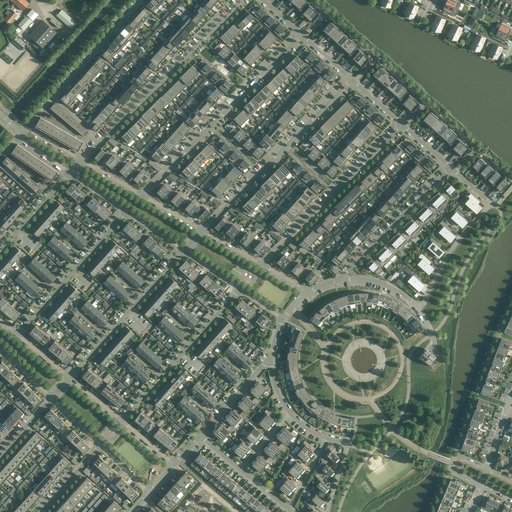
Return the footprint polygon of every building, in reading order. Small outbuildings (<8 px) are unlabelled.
[(11,0),(23,11),(29,3),(32,0),(11,0)] [(157,8),(149,0),(145,5),(153,12),(157,8)] [(215,4),(209,0),(203,0),(203,1),(211,8),(215,4)] [(307,2),(305,0),(300,0),(295,5),(300,9),(300,10),(307,2)] [(211,8),(203,1),(199,5),(208,13),(211,8)] [(451,14),(454,7),(443,2),(441,7),(443,8),(442,10),(451,14)] [(257,12),(254,15),(259,19),(262,16),(265,12),(256,3),(252,7),(257,12)] [(416,10),(418,7),(410,3),(405,13),(404,14),(413,18),(417,10),(416,10)] [(208,13),(199,5),(196,9),(204,17),(208,13)] [(307,18),(314,10),(310,6),(303,14),(307,18)] [(151,14),(143,7),(139,11),(147,19),(151,14)] [(32,9),(27,15),(33,20),(38,14),(32,9)] [(204,17),(196,9),(197,11),(194,14),(192,13),(201,21),(204,17)] [(7,17),(4,20),(9,24),(12,21),(18,14),(13,10),(11,12),(8,10),(5,13),(7,14),(8,16),(7,17)] [(77,23),(62,10),(56,16),(71,29),(77,23)] [(319,14),(314,10),(307,18),(312,22),(319,14)] [(485,12),(481,10),(477,18),(481,20),(485,12)] [(147,19),(139,11),(135,15),(144,23),(147,19)] [(254,18),(247,11),(243,15),(250,21),(254,18)] [(275,20),(268,14),(265,12),(262,16),(266,20),(264,23),(269,27),(271,25),(271,24),(275,20)] [(201,21),(192,13),(188,17),(196,24),(197,25),(201,21)] [(144,23),(135,15),(131,20),(140,27),(144,23)] [(250,21),(243,15),(239,19),(246,25),(250,21)] [(24,31),(32,22),(26,16),(18,25),(24,31)] [(196,24),(188,17),(188,16),(184,21),(192,28),(196,24)] [(444,20),(437,17),(435,20),(435,19),(431,28),(439,32),(440,31),(439,31),(444,20)] [(246,25),(239,19),(236,23),(242,29),(246,25)] [(40,52),(57,33),(43,20),(29,36),(36,42),(33,46),(40,52)] [(140,27),(131,20),(127,24),(128,25),(137,32),(136,31),(140,27)] [(284,29),(277,23),(275,20),(271,24),(271,25),(276,29),(273,31),(278,36),(284,29)] [(192,28),(184,21),(180,25),(188,33),(192,28)] [(327,34),(335,26),(330,22),(323,30),(327,34)] [(242,29),(236,23),(232,26),(238,33),(242,29)] [(496,28),(509,34),(511,30),(509,29),(510,27),(501,23),(498,29),(496,28)] [(128,25),(125,29),(133,36),(137,32),(128,25)] [(188,33),(180,25),(179,25),(178,26),(177,27),(176,28),(176,29),(175,30),(176,30),(184,37),(188,33)] [(461,28),(454,25),(452,28),(448,36),(456,40),(457,40),(456,39),(461,28)] [(471,28),(464,25),(463,28),(465,29),(464,32),(468,34),(471,28)] [(238,33),(232,26),(228,30),(234,37),(238,33)] [(332,38),(339,30),(335,26),(327,34),(332,38)] [(507,39),(509,34),(496,28),(492,37),(504,43),(505,40),(504,39),(504,38),(507,39)] [(133,36),(125,29),(121,33),(129,41),(133,36)] [(184,37),(176,30),(172,34),(180,42),(184,37)] [(234,37),(228,30),(224,34),(231,41),(234,37)] [(277,37),(268,30),(265,34),(273,42),(277,37)] [(336,42),(343,34),(339,30),(332,38),(336,42)] [(129,41),(121,33),(117,37),(124,44),(127,40),(129,41)] [(180,42),(172,34),(171,34),(167,39),(168,40),(175,46),(176,47),(180,42)] [(231,41),(224,34),(220,38),(227,45),(231,41)] [(273,42),(265,34),(264,34),(266,36),(263,39),(261,38),(269,46),(273,42)] [(341,46),(348,38),(343,34),(336,42),(341,46)] [(485,39),(477,35),(471,47),(471,46),(471,47),(479,51),(483,43),(485,39)] [(22,50),(26,45),(16,37),(12,42),(22,50)] [(124,44),(117,37),(113,42),(122,49),(120,48),(124,44)] [(269,46),(261,38),(257,42),(265,49),(265,50),(269,46)] [(345,50),(352,42),(348,38),(341,46),(345,50)] [(55,39),(48,47),(51,49),(55,44),(58,46),(60,44),(55,39)] [(175,46),(168,40),(165,44),(172,50),(175,46)] [(122,49),(113,42),(109,46),(118,53),(122,49)] [(265,49),(257,42),(258,43),(254,47),(261,53),(265,49)] [(357,46),(352,42),(345,50),(350,54),(357,46)] [(172,50),(165,44),(161,48),(168,54),(169,53),(172,50)] [(227,53),(230,50),(225,46),(222,49),(218,44),(214,48),(224,57),(227,53)] [(501,48),(494,44),(489,54),(488,54),(497,59),(501,51),(500,51),(501,48)] [(109,45),(105,49),(113,57),(117,53),(117,54),(118,53),(109,46),(109,45)] [(258,57),(261,53),(254,47),(251,51),(258,57)] [(168,54),(161,48),(158,52),(165,58),(165,57),(168,54)] [(307,57),(304,59),(309,64),(312,61),(315,57),(306,48),(302,52),(307,57)] [(113,57),(105,49),(101,54),(109,61),(113,57)] [(258,57),(251,51),(247,55),(254,61),(258,57)] [(357,63),(364,55),(360,51),(353,59),(357,63)] [(51,56),(47,52),(42,58),(46,61),(51,56)] [(165,58),(158,52),(154,56),(161,62),(165,58)] [(224,57),(233,65),(237,61),(239,59),(234,54),(232,57),(227,53),(224,57)] [(254,61),(247,55),(243,59),(250,65),(254,61)] [(369,59),(364,55),(357,63),(362,67),(369,59)] [(106,62),(99,56),(95,61),(103,68),(102,67),(106,62)] [(161,62),(154,56),(151,59),(149,58),(157,66),(161,62)] [(305,64),(297,56),(293,60),(301,68),(305,64)] [(325,65),(318,59),(315,57),(312,61),(316,65),(314,68),(319,72),(321,69),(325,65)] [(157,66),(149,58),(145,62),(154,70),(157,66)] [(208,72),(212,68),(202,59),(199,63),(203,68),(201,71),(206,75),(208,72)] [(243,74),(249,67),(239,59),(237,61),(233,65),(243,74)] [(301,68),(293,60),(289,64),(296,70),(300,66),(301,68)] [(103,68),(95,61),(91,65),(99,72),(103,68)] [(144,64),(140,68),(148,76),(152,72),(144,64)] [(296,70),(289,64),(286,67),(292,74),(296,70)] [(99,72),(91,65),(87,69),(96,77),(99,72)] [(334,74),(327,67),(325,65),(321,69),(326,73),(323,76),(328,81),(334,74)] [(200,74),(192,66),(188,70),(194,77),(196,78),(200,74)] [(286,67),(285,67),(281,71),(287,78),(291,74),(292,74),(286,67)] [(378,79),(384,71),(380,67),(373,75),(378,79)] [(148,76),(140,68),(141,70),(138,74),(145,80),(148,76)] [(217,80),(221,76),(212,68),(208,72),(213,76),(210,79),(215,83),(218,81),(217,80)] [(96,77),(87,69),(83,73),(92,81),(96,77)] [(194,77),(188,70),(184,74),(191,80),(194,77)] [(287,78),(281,71),(277,75),(283,82),(287,78)] [(382,83),(389,75),(384,71),(378,79),(382,83)] [(92,81),(83,73),(80,78),(86,84),(90,80),(92,81)] [(145,80),(138,74),(134,77),(140,83),(141,84),(145,80)] [(191,80),(184,74),(180,78),(180,79),(181,78),(187,84),(191,80)] [(283,82),(277,75),(273,79),(279,86),(283,82)] [(327,82),(318,75),(315,79),(323,86),(327,82)] [(387,87),(393,79),(389,75),(382,83),(387,87)] [(224,92),(231,85),(221,76),(217,80),(218,81),(222,85),(219,87),(224,92)] [(140,83),(134,77),(130,81),(137,87),(140,83)] [(86,84),(80,78),(76,82),(84,89),(83,88),(86,84)] [(187,85),(187,84),(181,78),(180,79),(177,82),(183,89),(187,85)] [(279,86),(273,79),(269,83),(276,90),(279,86)] [(323,86),(315,79),(311,83),(319,90),(323,86)] [(391,91),(398,83),(393,79),(387,87),(391,91)] [(137,87),(130,81),(126,85),(133,91),(137,87)] [(84,89),(76,82),(72,86),(80,94),(84,89)] [(183,89),(177,82),(173,86),(180,92),(183,89)] [(276,90),(269,83),(266,86),(273,93),(273,92),(276,90)] [(319,90),(311,83),(307,87),(316,94),(319,90)] [(395,95),(402,87),(398,83),(391,91),(395,95)] [(133,91),(126,85),(123,89),(130,95),(133,91)] [(80,94),(72,86),(68,90),(77,98),(75,96),(79,92),(80,94)] [(180,92),(173,86),(169,90),(176,96),(180,92)] [(219,98),(223,93),(215,86),(211,90),(219,98)] [(266,86),(261,90),(270,99),(271,99),(269,97),(273,93),(266,86)] [(316,94),(307,87),(304,91),(312,99),(316,94)] [(407,91),(403,87),(402,87),(395,95),(400,99),(407,91)] [(130,95),(123,89),(119,93),(126,99),(130,95)] [(77,98),(68,90),(64,95),(73,102),(77,98)] [(176,96),(169,90),(165,94),(172,100),(176,96)] [(219,98),(211,90),(212,92),(209,95),(207,94),(216,102),(219,98)] [(270,99),(261,90),(257,94),(266,103),(270,99)] [(312,99),(304,91),(300,95),(308,103),(312,99)] [(126,99),(119,93),(116,97),(115,96),(115,97),(122,103),(121,103),(122,104),(126,99)] [(362,106),(365,102),(356,93),(352,97),(357,101),(354,104),(359,109),(362,106)] [(172,100),(165,94),(162,97),(168,104),(172,100)] [(216,102),(207,94),(204,98),(211,105),(212,106),(216,102)] [(266,103),(257,94),(253,98),(260,106),(264,102),(266,103)] [(73,102),(64,95),(60,99),(69,106),(73,102)] [(308,103),(300,95),(296,100),(304,107),(308,103)] [(407,108),(414,100),(410,96),(403,103),(403,104),(407,108)] [(122,103),(115,97),(111,101),(118,107),(121,103),(122,103)] [(162,97),(161,97),(157,101),(164,107),(167,104),(168,104),(162,97)] [(211,105),(204,98),(203,98),(204,99),(201,103),(199,102),(208,109),(211,105)] [(260,106),(253,98),(249,103),(256,110),(260,106)] [(304,107),(296,100),(292,104),(300,112),(304,107)] [(419,104),(414,100),(407,108),(412,111),(412,112),(419,104)] [(118,107),(111,101),(107,105),(114,111),(118,107)] [(160,111),(164,107),(157,101),(153,104),(160,111)] [(354,107),(347,101),(343,105),(350,111),(354,107)] [(208,109),(199,102),(195,106),(197,107),(204,113),(208,109)] [(371,114),(375,110),(365,102),(362,106),(366,110),(364,113),(369,117),(371,114)] [(54,111),(59,106),(55,103),(50,108),(54,111)] [(256,110),(249,103),(244,107),(252,115),(256,110)] [(160,111),(153,104),(150,108),(156,115),(160,111)] [(300,112),(292,104),(288,108),(297,116),(300,112)] [(114,111),(107,105),(104,109),(111,115),(114,111)] [(350,111),(343,105),(340,108),(346,115),(350,111)] [(58,115),(62,109),(59,106),(54,111),(58,115)] [(197,107),(195,106),(197,108),(193,112),(200,118),(204,113),(197,107)] [(252,115),(244,107),(245,108),(242,112),(248,118),(252,115)] [(156,115),(150,108),(146,112),(152,119),(156,115)] [(297,116),(288,108),(288,109),(285,113),(292,119),(295,115),(297,116)] [(346,115),(340,108),(336,112),(342,119),(346,115)] [(61,118),(66,112),(62,109),(58,115),(61,118)] [(111,115),(104,109),(100,113),(107,119),(111,115)] [(384,119),(377,112),(375,110),(371,114),(376,118),(373,121),(378,126),(384,119)] [(65,121),(70,115),(66,112),(61,118),(65,121)] [(152,119),(146,112),(142,116),(142,117),(142,116),(149,123),(149,122),(152,119)] [(196,122),(200,118),(193,112),(189,116),(196,122)] [(248,118),(242,112),(238,116),(244,122),(248,118)] [(342,119),(336,112),(332,116),(338,123),(342,119)] [(428,124),(435,116),(430,112),(423,120),(428,124)] [(107,119),(100,113),(97,117),(103,123),(107,119)] [(292,119),(285,113),(281,117),(288,123),(292,119)] [(69,124),(74,118),(70,115),(65,121),(69,124)] [(142,116),(142,117),(138,121),(146,128),(145,127),(149,123),(142,116)] [(192,127),(196,122),(189,116),(186,120),(185,119),(185,120),(192,126),(192,127)] [(244,122),(238,116),(234,120),(240,126),(244,122)] [(338,123),(332,116),(328,120),(335,126),(338,123)] [(432,128),(439,120),(435,116),(428,124),(432,128)] [(36,126),(78,151),(83,142),(41,117),(36,126)] [(103,123),(97,117),(93,121),(92,119),(91,119),(100,127),(103,123)] [(288,123),(281,117),(278,120),(285,127),(285,126),(288,123)] [(73,127),(77,121),(74,118),(69,124),(73,127)] [(100,127),(91,119),(88,124),(96,131),(100,127)] [(192,126),(185,120),(182,124),(188,130),(192,126)] [(285,127),(278,120),(277,121),(278,121),(274,125),(281,131),(285,127),(285,126),(285,127)] [(335,126),(328,120),(324,124),(331,130),(335,126)] [(377,127),(368,120),(365,124),(373,131),(377,127)] [(437,132),(444,124),(439,120),(432,128),(437,132)] [(76,130),(81,125),(77,121),(73,127),(76,130)] [(146,128),(138,121),(134,125),(142,132),(146,128)] [(185,134),(188,130),(182,124),(178,128),(185,134)] [(331,130),(324,124),(320,128),(329,136),(327,134),(331,130)] [(373,131),(365,124),(366,125),(363,129),(370,135),(373,131)] [(441,136),(448,128),(444,124),(437,132),(441,136)] [(80,133),(85,128),(81,125),(76,130),(80,133)] [(142,132),(134,125),(130,129),(137,135),(141,131),(142,133),(142,132)] [(281,131),(274,125),(270,129),(277,136),(281,131)] [(88,131),(85,128),(80,133),(84,136),(88,131)] [(181,138),(185,134),(178,128),(174,132),(181,138)] [(233,128),(229,132),(239,140),(243,136),(245,133),(240,129),(238,132),(233,128)] [(329,136),(320,128),(321,128),(317,132),(325,140),(329,136)] [(370,135),(363,129),(361,128),(358,132),(357,132),(366,139),(370,135)] [(446,140),(452,132),(448,128),(441,136),(446,140)] [(133,139),(137,135),(130,129),(126,133),(133,139)] [(277,136),(270,129),(267,134),(274,140),(277,136)] [(181,138),(174,132),(171,136),(178,142),(181,138)] [(325,140),(317,132),(313,136),(321,144),(325,140)] [(366,139),(357,132),(354,136),(362,143),(366,139)] [(457,136),(453,132),(452,132),(446,140),(450,144),(457,136)] [(133,139),(126,133),(119,140),(127,145),(133,139)] [(274,140),(267,134),(263,138),(270,144),(274,140)] [(174,146),(178,142),(171,136),(167,140),(174,146)] [(252,145),(255,142),(250,137),(247,140),(243,136),(239,140),(249,149),(252,145)] [(321,144),(313,136),(309,140),(316,146),(320,142),(321,144)] [(362,143),(354,136),(355,137),(352,141),(351,141),(359,147),(362,143)] [(119,143),(111,138),(108,140),(115,147),(119,143)] [(266,148),(270,144),(263,138),(259,142),(266,148)] [(409,154),(412,151),(416,147),(406,138),(402,142),(407,146),(405,149),(409,154)] [(227,151),(230,147),(220,139),(217,143),(222,147),(219,150),(224,154),(227,151)] [(174,146),(167,140),(164,144),(163,143),(169,149),(169,150),(170,150),(174,146)] [(457,152),(464,145),(460,140),(453,148),(453,149),(457,152)] [(359,147),(351,141),(348,145),(355,151),(358,147),(358,148),(359,147)] [(169,149),(163,143),(159,147),(166,153),(169,150),(169,149)] [(17,144),(12,153),(52,181),(58,172),(17,144)] [(209,144),(205,148),(212,154),(215,150),(209,144)] [(258,157),(264,150),(259,146),(257,149),(252,145),(249,149),(258,157)] [(355,151),(348,145),(344,149),(351,155),(353,152),(355,151)] [(469,149),(464,145),(457,152),(462,156),(462,157),(469,149)] [(317,155),(320,152),(315,148),(312,151),(307,146),(304,150),(313,159),(317,155)] [(404,152),(397,146),(393,150),(400,156),(404,152)] [(166,153),(159,147),(155,151),(162,157),(166,153)] [(231,155),(228,158),(233,163),(236,160),(239,156),(230,147),(227,151),(231,155)] [(421,159),(425,155),(416,147),(412,151),(417,155),(414,158),(419,162),(421,159)] [(201,151),(208,158),(212,154),(205,148),(201,151)] [(351,155),(344,149),(343,148),(339,152),(340,153),(347,159),(351,155)] [(106,156),(111,152),(111,151),(110,152),(107,150),(105,152),(102,149),(94,158),(98,161),(102,157),(104,159),(107,157),(106,156)] [(400,156),(393,150),(390,153),(396,160),(400,156)] [(158,163),(162,157),(155,151),(152,155),(150,153),(147,157),(158,163)] [(201,151),(197,155),(204,162),(208,158),(201,151)] [(109,166),(118,155),(115,152),(113,154),(111,152),(106,156),(107,157),(109,159),(105,163),(109,166)] [(347,159),(340,153),(337,157),(344,163),(347,159)] [(396,160),(390,153),(386,157),(392,164),(396,160)] [(122,158),(118,155),(109,166),(112,169),(116,165),(118,167),(121,165),(125,160),(123,162),(120,160),(122,158)] [(200,166),(204,162),(197,155),(193,160),(194,160),(200,166),(201,166),(200,166)] [(326,164),(329,161),(324,156),(321,159),(317,155),(313,159),(323,168),(326,164)] [(433,169),(437,166),(425,155),(421,159),(426,163),(423,166),(428,170),(431,167),(433,169)] [(243,171),(249,164),(239,156),(236,160),(240,164),(238,167),(243,171)] [(0,166),(3,169),(11,160),(7,157),(0,164),(0,166)] [(344,163),(337,157),(333,161),(340,167),(344,163)] [(392,164),(386,157),(382,161),(388,168),(392,164)] [(484,162),(479,158),(472,166),(473,166),(477,170),(484,162)] [(303,168),(293,159),(290,163),(294,167),(292,170),(297,175),(299,172),(303,168)] [(7,173),(15,164),(11,160),(3,169),(7,173)] [(132,163),(129,160),(127,162),(125,160),(121,165),(123,167),(119,171),(123,174),(132,163)] [(194,160),(190,164),(197,170),(200,166),(194,160)] [(388,168),(382,161),(378,165),(384,172),(388,168)] [(134,173),(139,168),(136,170),(134,168),(136,166),(132,163),(123,174),(126,177),(130,173),(132,175),(135,173),(134,173)] [(161,167),(153,163),(152,166),(158,172),(161,169),(161,167)] [(11,177),(19,168),(15,164),(7,173),(11,177)] [(197,170),(190,164),(186,167),(193,174),(197,170)] [(332,176),(338,169),(333,165),(331,167),(326,164),(323,168),(332,176)] [(417,164),(413,168),(420,174),(424,170),(417,164)] [(290,172),(282,165),(278,169),(285,177),(290,172)] [(492,169),(487,165),(480,173),(485,177),(484,177),(485,177),(486,176),(488,178),(493,172),(491,170),(492,169)] [(234,166),(231,170),(237,176),(240,172),(234,166)] [(187,180),(193,174),(186,167),(179,175),(187,180)] [(384,174),(376,167),(372,171),(379,177),(380,179),(384,174)] [(15,180),(23,171),(19,168),(11,177),(15,180)] [(137,182),(146,171),(143,168),(141,170),(139,168),(134,173),(135,173),(137,175),(133,179),(137,182)] [(312,176),(303,168),(299,172),(304,176),(301,179),(306,183),(309,180),(312,176)] [(416,178),(420,174),(413,168),(410,172),(416,178)] [(285,177),(278,169),(274,173),(283,182),(281,181),(285,177)] [(237,176),(231,170),(227,175),(233,180),(237,176)] [(19,184),(27,175),(23,171),(15,180),(19,184)] [(150,174),(146,171),(137,182),(140,185),(144,181),(147,183),(151,179),(148,176),(150,174)] [(379,177),(372,171),(368,175),(375,181),(379,177)] [(416,178),(410,172),(406,177),(413,183),(416,178)] [(500,176),(495,172),(488,180),(492,184),(493,184),(493,183),(496,185),(501,179),(499,177),(500,176)] [(283,182),(274,173),(269,178),(278,187),(283,182)] [(23,188),(31,178),(27,175),(19,184),(23,188)] [(223,178),(229,184),(233,180),(227,175),(224,178),(223,178)] [(375,181),(368,175),(364,179),(371,185),(375,181)] [(316,192),(322,185),(312,176),(309,180),(313,184),(311,187),(316,192)] [(409,187),(413,183),(406,177),(402,181),(409,187)] [(27,191),(35,182),(31,178),(23,188),(27,191)] [(229,184),(223,178),(219,182),(225,187),(226,186),(227,186),(229,184)] [(278,187),(269,178),(265,182),(273,189),(277,185),(278,187)] [(371,185),(364,179),(361,182),(367,189),(371,185)] [(508,183),(503,179),(496,187),(500,191),(501,191),(508,183)] [(162,181),(158,186),(160,188),(157,192),(160,195),(170,185),(166,182),(165,183),(162,181)] [(225,187),(219,182),(218,181),(214,185),(215,186),(221,191),(225,187)] [(405,191),(409,187),(402,181),(398,185),(397,183),(397,184),(405,191)] [(31,195),(39,186),(35,182),(27,191),(31,195)] [(273,189),(265,182),(261,186),(262,187),(270,195),(274,191),(273,189)] [(367,189),(361,182),(357,186),(364,192),(367,189)] [(70,195),(77,187),(72,183),(70,185),(69,184),(66,187),(67,188),(66,190),(70,195)] [(448,192),(446,195),(450,199),(453,197),(454,199),(459,194),(448,183),(443,187),(448,192)] [(405,191),(397,184),(393,188),(401,195),(405,191)] [(170,185),(160,195),(163,198),(167,194),(170,197),(176,189),(174,192),(171,189),(173,188),(170,185)] [(357,186),(357,185),(352,189),(359,196),(363,192),(363,193),(364,192),(357,186)] [(35,198),(43,189),(39,186),(31,195),(35,198)] [(217,197),(221,191),(215,186),(210,193),(217,197)] [(311,197),(314,193),(306,186),(302,190),(311,198),(311,197)] [(73,200),(81,191),(77,187),(70,195),(74,198),(73,200)] [(262,187),(258,191),(266,199),(270,195),(262,187)] [(401,195),(393,188),(389,192),(397,200),(401,195)] [(176,189),(170,197),(172,194),(174,196),(171,201),(174,204),(184,193),(180,190),(179,192),(176,189)] [(358,196),(359,196),(352,189),(348,194),(356,202),(356,201),(355,200),(358,196)] [(311,198),(302,190),(303,191),(299,195),(298,194),(307,202),(311,198)] [(86,195),(81,191),(73,200),(78,204),(74,208),(77,210),(79,208),(81,206),(79,203),(86,195)] [(266,199),(258,191),(254,195),(262,203),(266,199)] [(394,204),(397,200),(389,192),(390,194),(387,198),(394,204)] [(444,206),(450,199),(446,195),(444,197),(439,192),(434,196),(445,208),(446,207),(444,206)] [(184,193),(174,204),(177,207),(181,202),(184,205),(190,197),(188,200),(185,198),(187,196),(184,193)] [(471,194),(464,201),(476,212),(474,215),(475,215),(481,207),(476,203),(478,201),(479,202),(469,193),(471,194)] [(307,202),(298,194),(294,198),(303,207),(307,202)] [(356,202),(348,194),(343,198),(351,206),(352,206),(356,202)] [(262,203),(254,195),(251,199),(257,205),(261,201),(262,203)] [(434,196),(429,201),(435,206),(432,208),(437,213),(439,210),(441,212),(445,208),(434,196)] [(20,197),(16,201),(24,208),(28,204),(20,197)] [(89,210),(97,201),(93,197),(86,204),(84,203),(81,206),(79,208),(81,210),(84,206),(89,211),(89,210)] [(188,212),(198,201),(194,198),(193,200),(190,197),(184,205),(186,202),(188,205),(185,209),(188,212)] [(221,202),(215,198),(212,201),(218,206),(221,203),(221,202)] [(303,207),(294,198),(293,198),(295,200),(291,204),(299,211),(303,207)] [(351,206),(343,198),(339,202),(347,210),(348,210),(351,206)] [(390,208),(394,204),(387,198),(383,202),(390,208)] [(257,205),(251,199),(247,202),(255,210),(253,209),(257,205)] [(24,208),(16,201),(17,202),(13,206),(20,212),(24,208)] [(57,201),(53,205),(60,211),(63,207),(57,201)] [(94,214),(103,204),(102,204),(102,205),(97,201),(89,210),(94,214)] [(198,213),(206,204),(205,204),(203,202),(201,204),(198,201),(188,212),(191,215),(195,211),(198,213)] [(255,210),(247,202),(239,210),(247,215),(249,213),(251,214),(255,210)] [(347,210),(339,202),(335,207),(336,207),(343,214),(344,214),(347,210)] [(390,208),(383,202),(379,206),(386,213),(390,208)] [(99,217),(107,208),(103,204),(94,214),(96,212),(100,216),(99,217)] [(206,204),(198,213),(200,211),(203,213),(199,217),(202,220),(212,209),(209,206),(208,206),(206,204)] [(299,211),(291,204),(287,209),(295,216),(299,211)] [(60,211),(53,205),(49,209),(56,215),(60,211)] [(437,213),(432,208),(430,210),(425,205),(421,210),(430,219),(437,213)] [(20,212),(13,206),(10,210),(17,216),(20,212)] [(386,213),(379,206),(375,211),(382,217),(386,213)] [(336,207),(332,211),(338,217),(342,214),(343,215),(343,214),(336,207)] [(110,215),(112,212),(107,208),(99,217),(104,221),(107,218),(108,219),(111,216),(110,215)] [(239,212),(231,208),(228,210),(235,216),(239,212)] [(456,208),(450,216),(455,220),(454,221),(457,224),(458,223),(462,226),(460,229),(467,222),(467,221),(461,217),(463,215),(465,216),(456,208)] [(52,219),(56,215),(49,209),(46,213),(52,219)] [(295,216),(287,209),(283,213),(291,220),(295,216)] [(421,210),(421,209),(416,214),(421,219),(419,222),(423,226),(430,219),(421,210)] [(17,216),(10,210),(6,214),(13,220),(17,216)] [(338,218),(338,217),(332,211),(328,214),(335,221),(338,218)] [(52,219),(46,213),(42,217),(49,223),(52,219)] [(291,220),(283,213),(279,217),(286,223),(290,219),(291,220)] [(368,215),(367,215),(376,222),(375,223),(376,223),(380,219),(373,213),(370,217),(368,215)] [(13,220),(6,214),(3,218),(9,224),(13,220)] [(335,221),(328,214),(324,218),(332,226),(331,225),(335,221)] [(376,222),(367,215),(364,219),(372,227),(375,223),(376,222)] [(215,227),(218,230),(222,226),(224,228),(231,221),(230,222),(228,220),(224,216),(215,227)] [(49,223),(42,217),(39,221),(45,227),(49,223)] [(286,223),(279,217),(276,221),(283,227),(286,223)] [(9,224),(3,218),(0,220),(0,223),(6,228),(9,224)] [(332,226),(324,218),(320,222),(328,230),(332,226)] [(372,227),(364,219),(360,223),(368,231),(372,227)] [(417,233),(423,226),(419,222),(417,224),(412,219),(408,223),(407,223),(418,235),(419,234),(417,233)] [(42,231),(45,227),(39,221),(35,225),(38,228),(42,231)] [(231,221),(224,228),(225,229),(227,226),(229,228),(225,232),(229,235),(239,224),(235,221),(234,223),(231,221)] [(283,227),(276,221),(270,228),(278,232),(283,227)] [(442,225),(438,230),(450,241),(448,243),(448,244),(455,236),(454,236),(449,231),(451,229),(453,231),(442,221),(440,223),(442,225)] [(64,233),(71,226),(66,222),(60,229),(64,233)] [(125,235),(133,226),(129,222),(127,224),(126,223),(123,226),(124,227),(121,231),(125,235)] [(368,231),(360,223),(360,224),(361,225),(358,229),(356,227),(356,228),(364,235),(368,231)] [(407,223),(408,223),(407,223),(403,227),(408,233),(406,235),(410,239),(412,237),(414,239),(418,235),(407,223)] [(38,228),(35,225),(34,224),(30,229),(34,233),(38,228)] [(239,224),(229,235),(232,238),(236,234),(238,237),(245,229),(243,231),(240,229),(242,227),(239,224)] [(325,231),(319,224),(315,228),(321,235),(325,231)] [(69,236),(75,229),(71,226),(64,233),(69,236)] [(130,239),(138,230),(133,226),(125,235),(130,239)] [(43,232),(42,231),(38,228),(34,233),(39,237),(43,232)] [(315,228),(311,231),(318,238),(321,235),(315,228)] [(364,235),(356,228),(352,232),(360,239),(364,235)] [(73,240),(79,233),(75,229),(69,236),(73,240)] [(245,229),(238,237),(239,237),(241,234),(243,236),(240,241),(243,244),(253,232),(250,229),(248,231),(245,229)] [(143,234),(138,230),(130,239),(135,243),(130,248),(132,250),(138,244),(135,242),(143,234)] [(311,231),(308,235),(314,242),(318,238),(311,231)] [(253,232),(243,244),(246,247),(250,242),(253,245),(259,237),(257,239),(255,237),(256,235),(253,232)] [(360,239),(352,232),(348,236),(357,244),(360,239)] [(408,242),(410,239),(406,235),(403,237),(398,232),(394,236),(403,246),(408,242)] [(77,244),(83,237),(79,233),(73,240),(77,244)] [(281,237),(274,233),(272,235),(279,241),(282,238),(281,237)] [(310,246),(314,242),(308,235),(303,239),(310,246)] [(52,247),(58,240),(54,236),(48,243),(52,247)] [(146,249),(154,240),(149,236),(141,245),(146,249)] [(357,244),(348,236),(349,237),(345,241),(354,249),(358,244),(357,244)] [(403,246),(394,236),(389,241),(394,246),(392,248),(397,253),(399,251),(401,252),(405,248),(403,246)] [(87,240),(83,237),(77,244),(81,247),(82,246),(83,247),(87,243),(86,242),(87,240)] [(255,247),(254,249),(257,252),(267,241),(263,238),(262,239),(259,237),(253,245),(255,247)] [(442,246),(432,237),(429,240),(431,241),(427,246),(439,257),(437,259),(444,252),(443,251),(438,247),(440,245),(442,246)] [(310,246),(303,239),(298,244),(307,249),(310,246)] [(56,250),(62,244),(58,240),(52,247),(56,250)] [(150,253),(159,243),(158,244),(154,240),(146,249),(150,253)] [(113,241),(109,245),(116,251),(119,247),(113,241)] [(267,241),(257,252),(260,255),(264,251),(267,253),(271,248),(268,246),(270,244),(267,241)] [(354,249),(345,241),(341,245),(350,253),(354,249)] [(156,256),(164,247),(159,243),(150,253),(151,253),(151,252),(156,256)] [(60,254),(66,247),(62,244),(56,250),(60,254)] [(116,251),(109,245),(105,249),(112,255),(116,251)] [(346,257),(350,253),(341,245),(337,250),(346,257)] [(15,254),(19,250),(14,246),(10,250),(12,251),(15,254)] [(396,257),(394,255),(397,253),(392,248),(390,251),(385,246),(381,250),(380,250),(390,260),(392,261),(396,257)] [(64,258),(70,251),(66,247),(60,254),(64,258)] [(168,251),(164,247),(156,256),(160,260),(164,256),(165,258),(168,254),(166,253),(168,251)] [(112,255),(105,249),(102,253),(108,259),(112,255)] [(24,254),(19,250),(15,254),(18,257),(20,258),(24,254)] [(346,257),(337,250),(335,253),(334,254),(342,261),(346,257)] [(390,260),(380,250),(381,250),(380,250),(376,254),(381,260),(379,262),(383,266),(390,260)] [(18,257),(15,254),(12,251),(8,255),(15,261),(18,257)] [(74,255),(70,251),(64,258),(68,261),(69,260),(70,261),(74,257),(73,256),(74,255)] [(280,265),(290,254),(287,257),(284,254),(285,253),(282,251),(278,255),(281,258),(277,262),(280,265)] [(108,259),(102,253),(98,257),(105,263),(108,259)] [(432,263),(422,253),(418,257),(421,260),(418,264),(429,273),(427,275),(427,276),(434,268),(433,268),(428,263),(430,261),(432,263)] [(293,257),(290,254),(280,265),(284,268),(287,264),(290,266),(292,264),(296,259),(294,261),(292,259),(293,257)] [(337,267),(342,261),(334,254),(327,261),(337,267)] [(15,261),(8,255),(4,259),(11,265),(15,261)] [(105,263),(98,257),(95,261),(101,267),(105,263)] [(32,268),(39,262),(34,258),(28,265),(32,268)] [(11,265),(4,259),(1,263),(8,269),(11,265)] [(294,273),(302,265),(298,262),(299,261),(296,259),(292,264),(295,266),(291,270),(294,273)] [(383,270),(381,269),(383,266),(379,262),(376,264),(371,259),(367,264),(378,275),(383,270)] [(101,267),(95,261),(91,265),(94,268),(98,271),(101,267)] [(121,272),(127,265),(122,261),(116,268),(121,272)] [(182,274),(190,265),(189,264),(190,264),(186,261),(185,261),(182,264),(181,263),(179,265),(181,266),(177,270),(182,274)] [(37,272),(43,265),(39,262),(32,268),(37,272)] [(400,272),(407,265),(405,263),(398,269),(400,272)] [(94,268),(91,265),(89,264),(85,268),(90,272),(94,268)] [(306,272),(311,266),(309,264),(305,268),(302,265),(294,273),(298,276),(301,272),(304,275),(306,272)] [(41,276),(47,269),(43,265),(37,272),(41,276)] [(125,276),(131,269),(127,265),(121,272),(125,276)] [(186,278),(194,269),(194,268),(191,265),(190,265),(182,274),(186,278)] [(308,281),(318,270),(315,268),(313,269),(311,267),(312,266),(311,266),(306,272),(309,274),(305,278),(308,281)] [(330,269),(336,275),(339,272),(339,270),(332,266),(330,269)] [(99,272),(98,271),(94,268),(90,272),(95,276),(99,272)] [(45,279),(51,272),(47,269),(41,276),(45,279)] [(129,279),(135,273),(131,269),(125,276),(129,279)] [(195,269),(194,269),(186,278),(191,282),(187,286),(190,288),(194,283),(192,281),(194,278),(195,278),(196,277),(196,276),(199,273),(198,272),(195,269)] [(401,273),(398,270),(391,279),(397,282),(406,270),(404,269),(401,273)] [(324,280),(320,275),(321,273),(318,270),(308,281),(312,284),(315,280),(318,282),(324,280)] [(412,271),(413,272),(407,279),(410,281),(408,284),(417,292),(424,285),(423,285),(418,280),(420,278),(422,280),(422,279),(413,271),(412,271)] [(20,283),(26,276),(22,272),(16,279),(20,283)] [(55,276),(51,272),(45,279),(49,283),(50,282),(51,283),(55,279),(54,278),(55,276)] [(133,283),(139,276),(135,273),(129,279),(133,283)] [(202,288),(210,279),(210,278),(207,275),(207,276),(206,275),(203,278),(201,280),(196,285),(194,283),(190,288),(192,290),(198,284),(202,288)] [(24,286),(30,279),(26,276),(20,283),(24,286)] [(108,286),(114,279),(110,276),(104,282),(108,286)] [(143,280),(139,276),(133,283),(137,287),(138,285),(139,286),(143,282),(142,281),(143,280)] [(171,278),(167,282),(174,288),(177,284),(171,278)] [(28,290),(34,283),(30,279),(24,286),(28,290)] [(112,290),(118,283),(114,279),(108,286),(112,290)] [(208,291),(216,282),(215,282),(215,283),(214,282),(211,279),(211,280),(210,279),(202,288),(203,288),(204,286),(208,290),(208,291)] [(174,288),(167,282),(163,286),(170,292),(174,288)] [(212,295),(220,286),(219,285),(220,285),(217,282),(216,283),(216,282),(208,291),(212,295)] [(32,293),(38,287),(34,283),(28,290),(32,293)] [(116,294),(122,287),(118,283),(112,290),(116,294)] [(71,293),(75,289),(71,284),(67,289),(68,290),(71,293)] [(170,292),(163,286),(160,290),(167,296),(170,292)] [(221,287),(220,286),(212,295),(217,299),(220,295),(221,297),(223,295),(222,293),(225,290),(224,289),(221,286),(221,287)] [(42,290),(38,287),(32,293),(36,297),(37,296),(38,297),(42,293),(41,292),(42,290)] [(120,297),(126,290),(122,287),(116,294),(120,297)] [(80,293),(75,289),(71,293),(75,296),(76,297),(80,293)] [(75,296),(71,293),(68,290),(64,294),(71,300),(75,296)] [(130,294),(126,290),(120,297),(124,301),(125,300),(127,301),(130,296),(129,295),(130,294)] [(167,296),(160,290),(156,294),(163,300),(167,296)] [(71,300),(64,294),(61,298),(68,304),(71,300)] [(163,300),(156,294),(153,298),(159,304),(163,300)] [(382,306),(385,296),(379,294),(377,305),(382,306)] [(350,305),(347,295),(341,296),(344,307),(345,306),(344,305),(349,304),(349,305),(350,305)] [(344,307),(341,296),(338,298),(335,299),(339,309),(344,307)] [(387,308),(391,298),(385,296),(382,306),(387,308)] [(68,304),(61,298),(57,302),(64,308),(68,304)] [(156,308),(159,304),(153,298),(149,302),(156,308)] [(393,309),(397,301),(391,298),(387,308),(388,307),(393,309)] [(339,309),(335,299),(329,302),(334,310),(334,311),(339,309)] [(5,313),(11,306),(7,302),(8,300),(0,309),(4,312),(5,313)] [(238,312),(246,304),(245,303),(246,303),(243,300),(242,300),(239,303),(237,302),(236,304),(237,305),(234,308),(238,312)] [(85,311),(92,304),(87,301),(81,307),(85,311)] [(175,313),(182,305),(178,301),(171,309),(175,313)] [(397,314),(403,305),(397,301),(393,309),(392,310),(397,314)] [(64,308),(57,302),(54,306),(60,312),(64,308)] [(152,312),(156,308),(149,302),(145,306),(149,309),(152,312)] [(334,310),(329,302),(324,305),(324,306),(330,314),(329,313),(334,310)] [(90,315),(96,308),(92,304),(85,311),(90,315)] [(243,316),(251,308),(250,307),(247,304),(246,304),(238,312),(243,316)] [(145,313),(149,309),(145,306),(144,305),(140,309),(145,313)] [(179,317),(185,310),(187,308),(182,305),(175,313),(179,317)] [(401,317),(408,309),(403,305),(397,314),(401,317)] [(10,317),(16,309),(13,307),(11,306),(5,313),(10,317)] [(57,316),(60,312),(54,306),(50,310),(57,316)] [(330,314),(324,306),(320,308),(318,310),(326,318),(330,314)] [(20,317),(19,316),(22,312),(17,308),(16,309),(10,317),(14,321),(16,319),(18,320),(20,317)] [(94,318),(100,312),(96,308),(90,315),(94,318)] [(183,320),(190,312),(191,312),(187,308),(185,310),(179,317),(183,320)] [(251,308),(243,316),(247,320),(244,324),(244,323),(244,324),(246,327),(250,322),(248,320),(251,317),(253,315),(252,315),(255,312),(254,311),(255,311),(251,308)] [(153,313),(152,312),(149,309),(145,313),(149,318),(153,313)] [(406,320),(413,313),(408,309),(401,317),(402,316),(406,320)] [(57,316),(50,310),(46,314),(53,320),(57,316)] [(326,318),(318,310),(314,314),(322,322),(326,318)] [(98,322),(104,315),(100,312),(94,318),(98,322)] [(187,324),(194,316),(190,312),(183,320),(187,324)] [(408,325),(417,318),(413,313),(406,320),(409,324),(408,325)] [(259,327),(267,318),(266,317),(263,314),(262,314),(259,317),(257,319),(253,324),(250,322),(246,327),(249,329),(254,323),(259,327)] [(322,322),(314,314),(310,319),(318,326),(318,325),(321,321),(321,322),(322,322)] [(73,325),(79,319),(75,315),(69,322),(73,325)] [(108,319),(104,315),(98,322),(102,326),(103,325),(104,326),(108,321),(107,320),(108,319)] [(193,317),(194,316),(187,324),(191,328),(193,327),(194,327),(197,323),(196,322),(197,321),(193,317)] [(160,330),(168,321),(164,317),(156,326),(160,330)] [(267,318),(259,327),(258,327),(263,331),(267,327),(268,328),(270,326),(268,325),(271,322),(270,321),(271,321),(267,318)] [(421,324),(417,318),(408,325),(412,329),(421,324)] [(76,330),(83,322),(79,319),(73,325),(72,327),(76,330)] [(225,319),(221,323),(228,329),(232,325),(225,319)] [(166,331),(172,324),(168,321),(160,330),(162,328),(166,331)] [(80,334),(87,326),(83,322),(76,330),(80,334)] [(228,329),(221,323),(218,327),(224,333),(228,329)] [(34,337),(41,328),(37,324),(34,328),(32,326),(30,330),(31,331),(29,333),(34,337)] [(170,335),(176,328),(172,324),(166,331),(170,335)] [(424,329),(421,324),(412,329),(414,334),(424,329)] [(84,338),(91,330),(87,326),(80,334),(84,338)] [(126,334),(130,330),(125,326),(121,330),(123,331),(126,334)] [(224,333),(218,327),(214,331),(221,337),(224,333)] [(304,332),(295,327),(295,328),(296,328),(293,334),(292,333),(302,337),(304,332)] [(412,334),(408,327),(402,330),(405,335),(407,334),(408,336),(412,334)] [(38,341),(46,332),(41,328),(34,337),(38,341)] [(174,338),(181,332),(176,328),(170,335),(174,338)] [(50,337),(53,338),(57,334),(58,332),(55,330),(51,336),(46,332),(38,341),(43,345),(50,337)] [(94,335),(95,333),(91,330),(84,338),(88,341),(90,339),(91,340),(95,336),(94,335)] [(135,334),(130,330),(126,334),(129,337),(131,338),(135,334)] [(129,337),(126,334),(123,331),(119,335),(126,341),(129,337)] [(221,337),(214,331),(210,335),(217,341),(221,337)] [(185,335),(181,332),(174,338),(179,342),(180,341),(181,342),(185,338),(184,337),(185,335)] [(300,343),(302,337),(292,333),(290,340),(300,343)] [(53,353),(60,343),(56,340),(59,336),(57,334),(53,338),(55,340),(48,349),(53,353)] [(122,345),(126,341),(119,335),(115,339),(122,345)] [(217,341),(210,335),(207,339),(213,345),(217,341)] [(122,345),(115,339),(112,343),(119,349),(122,345)] [(213,345),(207,339),(203,343),(210,349),(213,345)] [(511,342),(502,339),(500,345),(509,349),(509,348),(510,345),(511,345),(511,342)] [(299,348),(300,343),(290,340),(288,346),(299,348)] [(140,352),(146,346),(142,342),(136,349),(140,352)] [(57,357),(65,347),(60,343),(53,353),(57,357)] [(115,353),(119,349),(112,343),(108,347),(115,353)] [(210,349),(203,343),(199,347),(206,353),(210,349)] [(229,354),(235,348),(231,344),(225,351),(229,354)] [(509,349),(500,345),(497,351),(507,354),(509,349)] [(144,356),(150,349),(146,346),(140,352),(144,356)] [(62,361),(70,351),(65,347),(57,357),(62,361)] [(115,353),(108,347),(105,351),(111,357),(115,353)] [(206,353),(199,347),(196,351),(197,353),(196,354),(200,357),(201,356),(203,357),(206,353)] [(233,358),(240,351),(235,348),(229,354),(233,358)] [(148,360),(154,353),(150,349),(144,356),(148,360)] [(424,362),(431,353),(425,350),(424,351),(419,357),(424,361),(424,362)] [(75,355),(70,351),(62,361),(67,364),(69,362),(70,363),(73,360),(71,359),(75,355)] [(111,357),(105,351),(101,355),(108,361),(111,357)] [(237,362),(245,354),(245,353),(243,355),(240,351),(233,358),(237,362)] [(507,354),(497,351),(495,357),(505,361),(503,360),(505,356),(506,357),(507,354)] [(152,363),(158,357),(154,353),(148,360),(152,363)] [(435,359),(436,358),(431,353),(424,362),(429,366),(435,359)] [(241,365),(249,357),(245,354),(237,362),(241,365)] [(108,361),(101,355),(97,359),(104,365),(108,361)] [(126,368),(133,360),(129,356),(123,363),(127,366),(126,368)] [(162,360),(158,357),(152,363),(156,367),(157,366),(159,367),(162,363),(161,362),(162,360)] [(253,361),(249,357),(241,365),(246,369),(247,368),(248,369),(252,365),(251,364),(253,361)] [(505,361),(495,357),(493,363),(503,367),(505,361)] [(214,371),(223,362),(218,358),(210,367),(214,371)] [(130,371),(137,363),(133,360),(126,368),(130,371)] [(219,373),(227,365),(223,362),(214,371),(215,371),(216,370),(219,373)] [(134,375),(141,367),(137,363),(130,371),(134,375)] [(503,367),(493,363),(493,365),(492,365),(490,369),(500,373),(503,367)] [(224,377),(231,369),(227,365),(219,373),(224,377)] [(0,374),(3,378),(11,370),(6,366),(0,372),(0,374)] [(86,380),(94,371),(89,367),(86,371),(85,370),(82,373),(83,374),(81,376),(86,380)] [(139,377),(145,371),(141,367),(134,375),(135,374),(139,377)] [(181,368),(177,372),(185,379),(189,375),(186,373),(187,372),(183,368),(182,369),(181,368)] [(228,381),(235,373),(231,369),(224,377),(228,381)] [(498,378),(500,373),(490,369),(488,374),(498,378)] [(6,383),(15,374),(11,370),(3,378),(7,382),(6,383)] [(91,384),(99,375),(94,371),(86,380),(91,384)] [(150,374),(145,371),(139,377),(144,381),(145,380),(146,381),(149,377),(148,376),(150,374)] [(300,376),(299,371),(288,373),(290,379),(300,376)] [(185,379),(177,372),(174,376),(182,383),(185,379)] [(103,380),(105,382),(109,377),(110,375),(108,373),(103,379),(99,375),(91,384),(96,388),(102,381),(103,380)] [(238,378),(239,376),(235,373),(228,381),(232,384),(234,382),(235,383),(239,379),(238,378)] [(13,390),(21,381),(19,379),(20,379),(15,374),(6,383),(8,385),(13,390)] [(497,381),(498,378),(488,374),(486,381),(496,384),(495,384),(496,380),(497,381)] [(182,383),(174,376),(170,380),(178,387),(182,383)] [(302,381),(300,376),(290,379),(292,385),(302,381)] [(105,396),(113,387),(108,383),(111,379),(109,377),(105,382),(107,384),(100,392),(105,396)] [(178,387),(170,380),(166,384),(174,391),(175,391),(173,390),(177,386),(178,388),(178,387)] [(194,393),(203,384),(198,380),(190,390),(194,393)] [(21,395),(28,387),(24,383),(23,383),(21,381),(13,390),(14,388),(21,395)] [(304,387),(302,381),(292,385),(292,386),(294,385),(296,391),(304,387)] [(496,384),(486,381),(487,381),(486,383),(485,383),(484,386),(494,390),(496,384)] [(255,386),(254,386),(262,394),(266,389),(269,391),(271,389),(266,385),(264,387),(258,382),(257,383),(256,382),(254,385),(255,386)] [(174,391),(166,384),(163,388),(171,396),(174,391)] [(198,397),(204,390),(201,387),(203,384),(194,393),(198,397)] [(258,398),(262,394),(254,386),(253,387),(253,386),(250,389),(251,390),(250,391),(256,396),(254,399),(258,403),(260,400),(258,398)] [(494,390),(484,386),(482,392),(491,396),(494,390)] [(25,399),(32,391),(28,387),(21,395),(24,398),(25,399)] [(110,400),(116,392),(112,389),(113,387),(105,396),(110,400)] [(298,397),(307,391),(304,387),(296,391),(295,391),(298,397)] [(171,396),(163,388),(159,392),(166,398),(169,394),(171,396)] [(202,401),(210,393),(210,392),(206,389),(204,390),(198,397),(202,401)] [(29,403),(37,395),(32,391),(25,399),(29,403)] [(302,403),(310,396),(307,391),(298,397),(302,403)] [(114,404),(121,396),(116,392),(110,400),(114,404)] [(166,398),(159,392),(155,396),(163,404),(164,403),(162,402),(166,398)] [(206,404),(214,396),(210,393),(202,401),(206,404)] [(41,400),(37,395),(29,403),(34,407),(41,400)] [(126,400),(121,396),(114,404),(119,408),(121,406),(122,407),(125,403),(124,402),(126,400)] [(163,404),(155,396),(152,401),(160,408),(163,404)] [(216,403),(218,400),(214,396),(206,404),(211,408),(212,407),(213,408),(217,404),(216,403)] [(242,400),(250,407),(254,403),(256,405),(258,403),(254,399),(252,401),(246,396),(245,397),(244,396),(241,399),(242,400)] [(306,408),(314,400),(310,396),(302,403),(306,408)] [(180,409),(188,401),(183,397),(176,405),(180,409)] [(488,405),(489,403),(479,399),(477,406),(487,409),(486,409),(487,405),(488,405)] [(250,407),(242,400),(241,401),(240,400),(237,403),(238,404),(238,405),(243,410),(241,412),(246,417),(248,414),(246,412),(250,407)] [(311,412),(318,404),(314,400),(306,408),(311,412)] [(184,413),(192,405),(188,401),(180,409),(181,409),(182,408),(185,411),(184,413)] [(317,415),(323,407),(318,404),(311,412),(312,411),(317,415)] [(23,413),(14,405),(10,409),(20,417),(23,413)] [(189,416),(196,408),(192,405),(184,413),(189,416)] [(487,409),(477,406),(478,406),(477,408),(476,408),(475,412),(485,415),(487,409)] [(322,420),(327,411),(323,407),(317,415),(317,416),(322,420)] [(193,420),(200,412),(196,408),(189,416),(193,420)] [(20,417),(10,409),(10,410),(12,411),(8,414),(16,421),(20,417)] [(55,413),(51,409),(42,418),(47,422),(55,413)] [(230,413),(229,414),(237,421),(242,417),(244,419),(246,417),(241,412),(239,415),(234,409),(233,410),(232,409),(229,412),(230,413)] [(264,412),(265,412),(261,417),(271,425),(272,425),(275,422),(274,422),(275,421),(269,415),(271,413),(266,409),(264,412)] [(139,424),(146,415),(142,411),(138,414),(137,413),(134,416),(136,418),(134,420),(139,424)] [(328,423),(332,413),(327,411),(322,420),(328,423)] [(204,416),(200,412),(193,420),(197,424),(199,421),(200,422),(204,418),(203,417),(204,416)] [(485,415),(475,412),(473,417),(483,421),(485,415)] [(51,426),(60,417),(55,413),(47,422),(51,426)] [(335,424),(338,415),(332,413),(328,423),(329,422),(335,424)] [(16,421),(8,414),(5,418),(12,425),(16,421)] [(237,421),(229,414),(229,415),(228,414),(225,417),(226,418),(225,419),(231,424),(229,426),(234,430),(236,428),(233,426),(237,421)] [(143,428),(151,418),(146,415),(139,424),(143,428)] [(341,427),(343,417),(338,415),(335,424),(340,426),(340,427),(341,427)] [(64,422),(60,417),(51,426),(55,431),(64,422)] [(271,425),(261,417),(257,421),(256,420),(254,423),(259,427),(261,425),(267,430),(267,429),(268,430),(271,427),(270,426),(271,425)] [(347,428),(349,418),(343,417),(341,427),(347,428)] [(483,421),(473,417),(471,424),(481,428),(483,421)] [(12,425),(5,418),(1,422),(1,423),(9,429),(12,425)] [(155,423),(157,425),(163,419),(161,420),(159,418),(156,422),(151,418),(143,428),(148,432),(155,424),(155,423)] [(158,439),(165,430),(161,426),(165,421),(163,419),(157,425),(160,427),(159,428),(153,436),(158,439)] [(62,437),(70,428),(68,426),(64,422),(55,431),(62,437)] [(9,429),(1,423),(0,425),(0,428),(6,434),(10,430),(9,429)] [(231,433),(234,430),(229,426),(227,428),(221,423),(220,424),(219,423),(217,426),(218,427),(217,428),(227,437),(231,432),(231,433)] [(257,429),(259,427),(254,423),(252,425),(253,426),(249,431),(250,432),(258,439),(259,438),(260,439),(263,436),(262,435),(263,434),(257,429)] [(478,434),(481,428),(471,424),(471,425),(471,427),(470,426),(469,430),(478,434)] [(281,431),(281,432),(290,441),(294,436),(296,438),(299,436),(293,430),(290,433),(285,427),(284,428),(283,427),(280,430),(281,431)] [(77,434),(72,430),(70,428),(62,437),(67,442),(68,443),(77,434)] [(223,441),(227,437),(217,428),(216,429),(215,428),(213,431),(214,432),(213,433),(219,438),(217,440),(221,444),(224,442),(223,441)] [(162,443),(170,434),(165,430),(158,439),(162,443)] [(478,436),(478,434),(469,430),(466,436),(476,440),(476,439),(477,436),(478,436)] [(45,440),(36,432),(32,436),(42,444),(45,440)] [(258,439),(250,432),(246,436),(244,434),(242,437),(246,441),(248,439),(254,444),(255,443),(256,444),(259,441),(258,440),(258,439)] [(286,445),(290,441),(281,432),(280,433),(279,432),(276,435),(277,436),(276,437),(282,442),(280,444),(286,450),(285,448),(287,446),(286,445)] [(81,438),(77,434),(68,443),(69,443),(70,442),(73,445),(74,446),(81,438)] [(167,447),(175,438),(170,434),(162,443),(167,447)] [(42,444),(32,436),(29,440),(36,446),(39,443),(41,444),(42,444)] [(476,440),(466,436),(464,442),(474,446),(476,446),(478,440),(476,440)] [(244,443),(246,441),(242,437),(240,439),(242,441),(238,446),(246,453),(247,452),(248,453),(250,450),(249,449),(250,448),(244,443)] [(86,443),(81,438),(74,446),(78,450),(86,443)] [(179,442),(175,438),(167,447),(172,451),(174,449),(175,450),(178,447),(176,446),(179,442)] [(36,446),(29,440),(25,444),(32,450),(36,446)] [(304,443),(300,448),(309,456),(310,456),(311,457),(314,454),(313,453),(313,452),(308,447),(310,444),(305,440),(303,443),(304,443)] [(286,450),(280,444),(278,446),(272,441),(271,442),(271,441),(268,444),(269,445),(268,446),(278,455),(282,450),(284,452),(286,450)] [(474,446),(464,442),(462,449),(470,452),(472,447),(474,448),(474,446)] [(90,447),(86,443),(78,450),(83,455),(90,447)] [(32,450),(25,444),(22,448),(28,454),(32,450)] [(338,458),(339,457),(332,451),(334,449),(329,444),(327,447),(329,449),(325,453),(335,462),(335,461),(336,462),(339,459),(338,458)] [(245,454),(246,453),(238,446),(234,450),(231,448),(229,450),(234,455),(236,452),(242,458),(243,457),(244,458),(246,455),(245,454)] [(274,459),(278,455),(268,446),(267,447),(267,446),(264,449),(265,450),(264,451),(270,456),(268,458),(272,462),(274,464),(276,461),(274,459)] [(28,454),(22,448),(18,452),(25,458),(28,454)] [(309,456),(300,448),(296,452),(295,451),(293,454),(291,453),(297,458),(299,456),(305,461),(306,460),(307,461),(310,458),(309,457),(309,456)] [(25,458),(18,452),(14,456),(21,462),(25,458)] [(510,458),(498,452),(496,457),(498,458),(496,463),(497,463),(497,464),(499,465),(500,465),(503,466),(503,465),(506,466),(510,458)] [(195,469),(205,456),(200,453),(190,465),(195,469)] [(297,461),(295,460),(297,458),(291,453),(289,455),(295,460),(291,465),(300,473),(301,473),(302,473),(305,470),(304,470),(304,469),(297,462),(297,461)] [(70,463),(61,454),(58,459),(67,467),(70,463)] [(272,462),(268,458),(266,460),(260,455),(259,456),(258,455),(255,458),(256,459),(256,460),(264,467),(268,462),(270,465),(272,462)] [(21,462),(14,456),(11,460),(18,466),(21,462)] [(97,468),(104,461),(100,456),(92,464),(97,468)] [(200,472),(210,460),(205,456),(195,469),(200,472)] [(329,463),(323,457),(321,459),(324,463),(320,468),(319,466),(317,469),(322,474),(324,471),(330,476),(331,475),(332,476),(334,473),(333,472),(334,471),(327,465),(329,463)] [(67,467),(58,459),(57,459),(59,461),(56,465),(63,471),(67,467)] [(18,466),(11,460),(7,464),(14,470),(18,466)] [(204,476),(214,464),(210,460),(200,472),(204,476)] [(265,468),(264,467),(256,460),(255,460),(254,460),(251,463),(252,463),(252,464),(257,470),(255,472),(260,476),(262,474),(261,473),(265,468)] [(101,472),(109,465),(104,461),(97,468),(101,472)] [(10,474),(14,470),(7,464),(3,468),(10,474)] [(209,480),(219,468),(214,464),(204,476),(209,480)] [(59,475),(63,471),(56,465),(53,469),(59,475)] [(105,477),(113,469),(109,465),(101,472),(105,477)] [(300,473),(291,465),(292,466),(288,471),(286,469),(284,471),(288,475),(290,473),(296,478),(297,477),(298,478),(301,475),(300,474),(300,473)] [(0,472),(7,479),(10,474),(3,468),(0,472)] [(213,484),(223,472),(219,468),(209,480),(213,484)] [(59,475),(53,469),(49,473),(56,479),(59,475)] [(117,474),(117,473),(113,469),(105,477),(112,483),(119,476),(117,474)] [(186,471),(182,476),(193,486),(197,482),(186,471)] [(321,481),(323,479),(315,471),(313,473),(319,479),(315,484),(324,492),(325,492),(326,492),(329,489),(328,488),(329,488),(321,481)] [(218,488),(228,476),(223,472),(213,484),(218,488)] [(52,483),(56,479),(49,473),(45,477),(52,483)] [(118,489),(126,482),(121,477),(121,478),(119,476),(112,483),(118,489)] [(193,486),(182,476),(178,480),(189,491),(193,486)] [(223,492),(233,480),(228,476),(218,488),(223,492)] [(49,487),(52,483),(45,477),(42,481),(49,487)] [(95,484),(87,477),(83,481),(91,488),(95,484)] [(296,486),(287,478),(283,483),(291,490),(292,490),(293,490),(296,487),(295,486),(296,486)] [(451,478),(448,485),(459,490),(461,484),(458,483),(459,481),(451,478)] [(189,491),(178,480),(174,485),(185,495),(189,491)] [(227,495),(237,483),(233,480),(223,492),(227,495)] [(49,487),(42,481),(38,485),(45,491),(49,487)] [(91,488),(83,481),(80,485),(87,492),(91,488)] [(275,484),(273,486),(279,492),(281,490),(287,495),(288,494),(289,495),(292,492),(291,491),(291,490),(283,483),(282,481),(278,486),(275,484)] [(123,493),(130,486),(126,482),(118,489),(117,490),(122,495),(123,494),(123,493)] [(232,499),(242,487),(237,483),(227,495),(232,499)] [(45,491),(38,485),(34,489),(41,495),(45,491)] [(87,492),(80,485),(76,489),(84,496),(87,492)] [(185,495),(174,485),(169,489),(181,500),(185,495)] [(459,490),(448,485),(445,490),(457,495),(459,490)] [(127,498),(134,490),(130,486),(123,493),(127,497),(127,498)] [(237,503),(247,491),(242,487),(232,499),(237,503)] [(318,493),(312,487),(310,490),(314,493),(310,498),(319,506),(320,506),(321,506),(324,503),(323,503),(324,502),(316,495),(318,493)] [(38,499),(41,495),(34,489),(31,493),(38,499)] [(84,496),(76,489),(72,493),(80,500),(84,496)] [(181,500),(169,489),(165,494),(177,504),(181,500)] [(139,494),(134,490),(127,498),(132,502),(139,494)] [(457,495),(445,490),(443,496),(454,501),(457,495)] [(241,507),(251,495),(247,491),(237,503),(241,507)] [(38,499),(31,493),(27,497),(34,503),(38,499)] [(80,500),(72,493),(69,497),(76,504),(80,500)] [(177,504),(165,494),(161,498),(173,509),(177,504)] [(246,511),(256,499),(251,495),(241,507),(246,511)] [(454,501),(443,496),(441,501),(452,506),(454,501)] [(34,503),(27,497),(24,501),(30,507),(34,503)] [(76,504),(69,497),(65,502),(73,508),(76,504)] [(484,510),(488,511),(495,500),(490,497),(487,503),(484,501),(481,508),(484,510)] [(170,511),(173,509),(161,498),(157,503),(167,511),(170,511)] [(247,511),(252,511),(261,503),(256,499),(246,511),(247,511)] [(117,511),(121,507),(114,500),(110,505),(117,511)] [(500,503),(495,500),(488,511),(498,511),(500,509),(498,508),(500,503)] [(30,507),(24,501),(20,505),(27,511),(30,507)] [(452,506),(441,501),(438,507),(450,511),(452,506)] [(69,511),(73,508),(65,502),(61,506),(68,511),(69,511)] [(123,502),(121,505),(128,511),(130,508),(123,502)] [(316,507),(310,502),(308,504),(309,506),(305,510),(306,511),(316,511),(314,510),(316,507)] [(260,511),(265,506),(261,503),(252,511),(260,511)]
